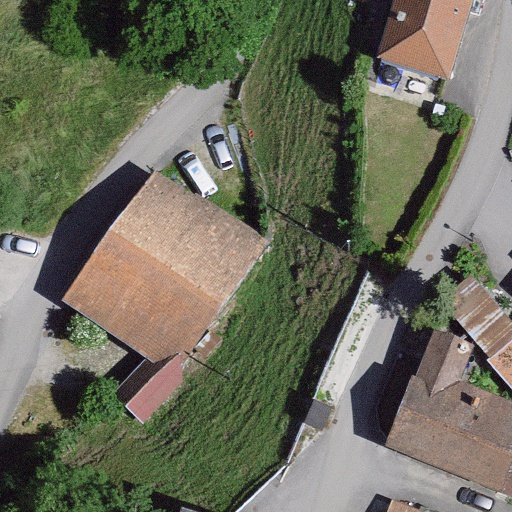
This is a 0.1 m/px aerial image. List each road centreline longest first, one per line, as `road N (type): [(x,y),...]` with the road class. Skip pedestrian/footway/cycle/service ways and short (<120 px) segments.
road 1 (residential): [(332,511),(485,111),(499,0)]
road 2 (residential): [(0,442),(67,276),(209,90),(252,0)]
